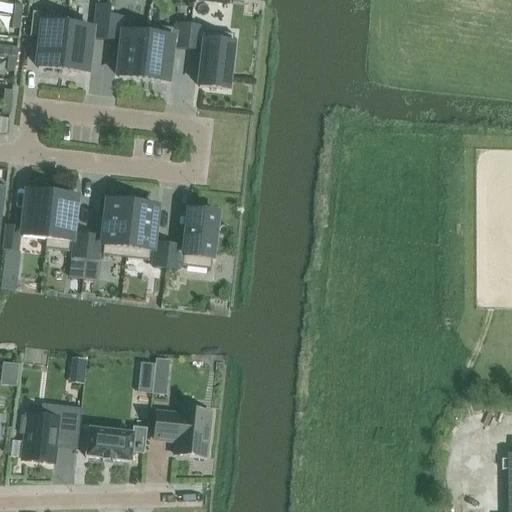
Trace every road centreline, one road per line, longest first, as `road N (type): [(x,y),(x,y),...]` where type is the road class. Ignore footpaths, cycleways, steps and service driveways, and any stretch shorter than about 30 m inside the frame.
road 1 (residential): [(27,155),(198,174),(203,130),(31,111)]
road 2 (residential): [(195,498),(0,503)]
